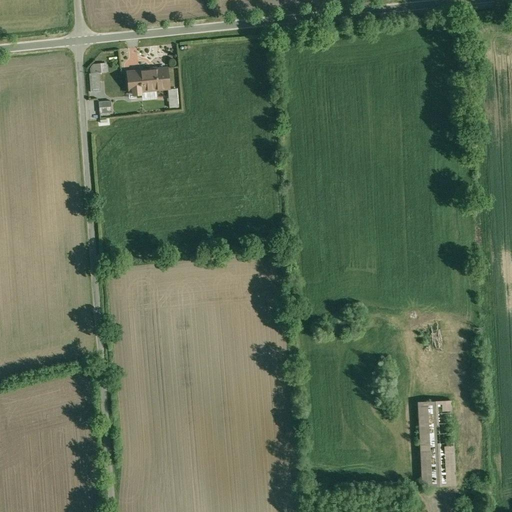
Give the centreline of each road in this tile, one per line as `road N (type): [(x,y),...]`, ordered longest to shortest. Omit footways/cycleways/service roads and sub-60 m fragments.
road 1 (residential): [(112,511),(78,40)]
road 2 (tertiary): [(478,0),(78,40)]
